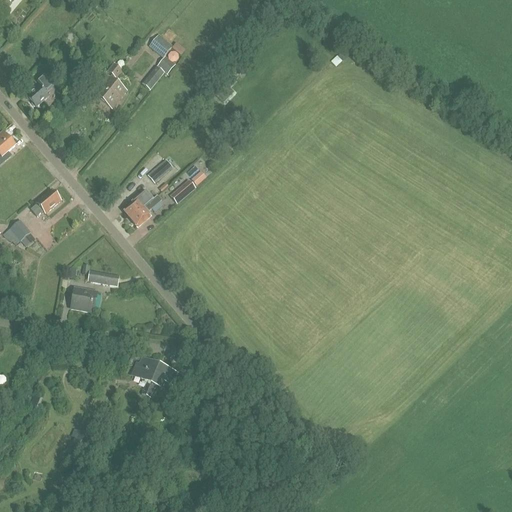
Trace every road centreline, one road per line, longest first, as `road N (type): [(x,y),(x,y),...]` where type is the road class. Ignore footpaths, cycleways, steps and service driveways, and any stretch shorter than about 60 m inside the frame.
road 1 (tertiary): [(212,350),(0,97)]
road 2 (residential): [(212,350),(0,321)]
road 3 (tertiary): [(282,511),(239,393),(212,350)]
